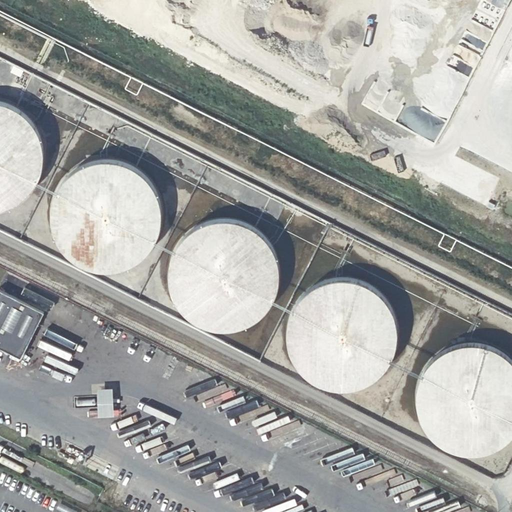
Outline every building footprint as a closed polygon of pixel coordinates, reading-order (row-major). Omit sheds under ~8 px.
[(46,160),(46,155),(46,154),(45,149),(45,143),(43,138),(41,133),(38,127),(36,123),(30,115),(21,108),(18,106),(12,103),(7,101),(1,99),(0,99),(0,210),(5,209),(10,207),(15,205),(20,202),(28,196),(32,191),(35,187),(39,182),(41,177),(43,172),(45,166),(46,160)] [(162,218),(162,213),(162,212),(162,207),(161,201),(158,191),(156,186),(153,181),(146,173),(140,168),(135,164),(130,162),(120,158),(115,157),(108,157),(101,157),(98,158),(93,159),(87,160),(83,162),(77,166),(69,172),(62,179),(59,184),(56,189),(54,196),(53,200),(52,206),(51,212),(52,223),(54,228),(56,234),(61,243),(63,247),(67,251),(74,257),(83,263),(87,264),(95,267),(102,268),(105,268),(110,268),(116,267),(121,266),(126,264),(136,260),(144,253),(152,245),(155,240),(158,234),(160,229),(161,224),(162,218)] [(282,278),(282,272),(282,271),(281,260),(280,256),(278,249),(275,244),(272,239),(268,234),(264,230),(259,226),(255,224),(246,219),(237,217),(231,216),(225,215),(215,217),(209,218),(206,219),(196,224),(191,228),(187,232),(183,236),(179,241),(175,249),(173,255),(171,260),(170,266),(170,272),(170,278),(171,284),(173,288),(175,294),(177,299),(181,305),(185,309),(188,313),(193,317),(197,319),(202,322),(207,324),(216,327),(223,327),(229,328),(234,327),(241,326),(250,322),(256,319),(260,317),(263,314),(268,309),(273,302),(278,292),(281,284),(282,278)] [(401,335),(401,329),(401,328),(401,323),(400,317),(399,312),(396,306),(394,302),(391,297),(387,292),(383,288),(378,283),(374,281),(364,276),(354,273),(347,272),(342,272),(338,273),(330,274),(321,278),(311,283),(303,291),(297,298),(294,304),(292,310),(289,320),(289,329),(289,335),(290,340),(292,346),(293,351),(295,355),(299,360),(305,368),(311,374),(316,377),(322,380),(328,382),(334,384),(344,385),(351,384),(356,384),(360,383),(366,380),(376,375),(384,369),(391,360),(396,352),(398,346),(400,341),(401,335)] [(45,312),(0,288),(0,346),(22,357),(45,312)] [(511,353),(508,350),(503,346),(494,342),(483,339),(474,338),(466,339),(460,340),(451,343),(447,346),(442,349),(434,356),(431,360),(427,365),(423,372),(421,379),(420,384),(419,394),(420,400),(421,406),(422,411),(424,417),(429,425),(433,430),(436,434),(444,440),(453,445),(459,447),(464,448),(475,449),(481,448),(486,447),(496,445),(505,440),(511,433),(511,353)] [(97,384),(98,412),(113,412),(113,384),(97,384)]
